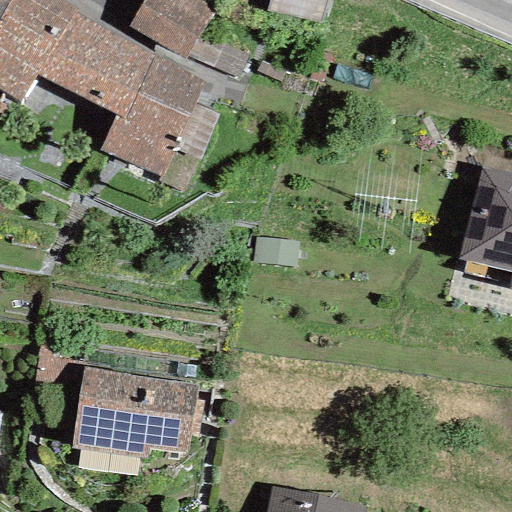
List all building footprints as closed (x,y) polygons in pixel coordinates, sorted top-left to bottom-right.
[(0,0),(0,16),(10,0),(0,0)] [(0,90),(19,102),(36,75),(75,13),(78,11),(60,0),(10,0),(0,16),(0,90)] [(201,0),(143,0),(127,27),(184,62),(216,9),(201,0)] [(327,25),(332,0),(274,0),(272,12),(327,25)] [(75,13),(36,75),(114,115),(124,120),(154,55),(75,13)] [(206,28),(197,53),(243,69),(252,44),(206,28)] [(98,150),(161,177),(173,149),(198,161),(219,115),(192,104),(202,82),(154,55),(124,120),(114,115),(98,150)] [(511,174),(481,167),(457,260),(511,273),(506,289),(511,290),(511,174)] [(77,389),(81,366),(84,350),(40,342),(33,382),(77,389)] [(77,389),(69,449),(146,460),(148,449),(187,455),(190,433),(199,434),(204,402),(195,401),(198,383),(81,366),(77,389)] [(361,511),(363,506),(271,486),(265,511),(361,511)]
